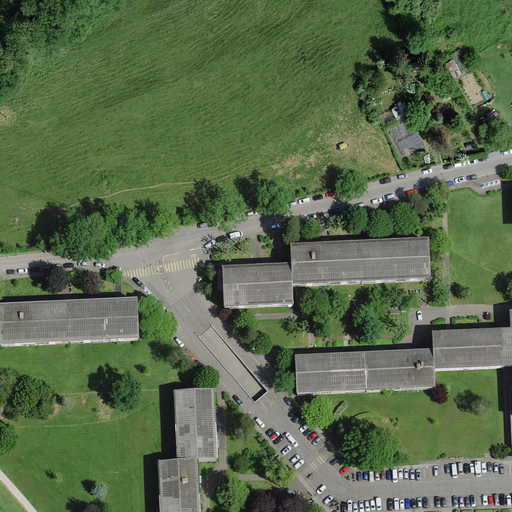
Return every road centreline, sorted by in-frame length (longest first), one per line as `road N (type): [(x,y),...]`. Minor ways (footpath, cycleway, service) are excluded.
road 1 (unclassified): [(156,245),(511,159)]
road 2 (residential): [(267,403),(343,490),(511,485)]
road 3 (unclassified): [(0,266),(156,245)]
road 4 (residential): [(197,320),(192,338),(256,413),(267,403)]
road 5 (residential): [(267,403),(278,394),(216,320),(197,320)]
